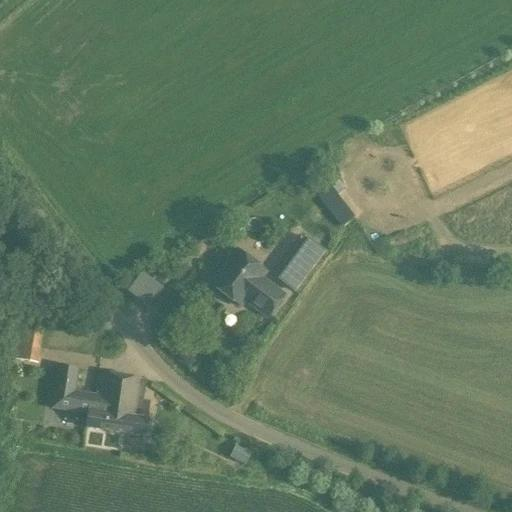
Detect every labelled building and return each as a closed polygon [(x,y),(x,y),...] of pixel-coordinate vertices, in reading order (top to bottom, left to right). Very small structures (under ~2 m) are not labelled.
[(341,227),(354,219),(336,189),(323,197),(341,227)] [(294,293),(324,252),(311,242),(281,283),(294,293)] [(267,271),(265,274),(236,252),(210,286),(239,308),(243,302),(266,319),(283,297),(271,288),(278,279),(267,271)] [(128,292),(150,306),(164,286),(142,272),(128,292)] [(45,314),(10,309),(2,360),(38,364),(45,314)] [(77,370),(57,367),(51,410),(88,415),(85,429),(145,438),(147,420),(140,419),(146,381),(97,374),(94,396),(74,393),(77,370)] [(246,466),(252,455),(237,447),(231,458),(246,466)]
